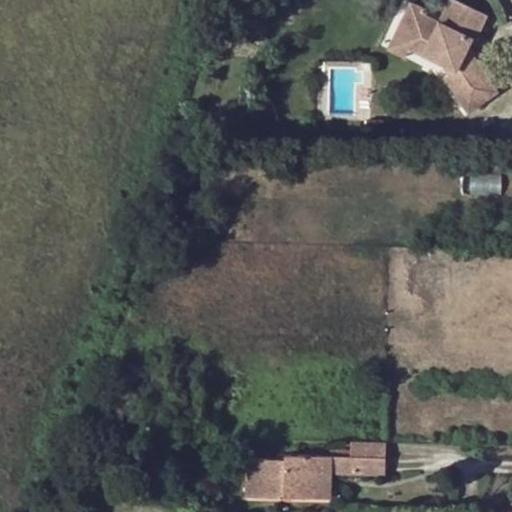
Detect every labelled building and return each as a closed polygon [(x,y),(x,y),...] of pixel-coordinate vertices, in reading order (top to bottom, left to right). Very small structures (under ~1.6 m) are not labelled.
[(411,5),(395,38),(402,42),(405,48),(439,64),(447,76),(442,79),(468,114),(496,94),(465,50),(471,41),(476,43),(488,17),(450,0),(449,0),(440,19),(411,5)] [(402,42),(395,38),(389,51),(397,54),(402,42)] [(185,212),(165,211),(165,236),(184,236),(185,212)] [(385,441),(351,440),(350,454),(354,455),(384,456),(385,441)] [(283,495),(316,497),(316,470),(322,471),(322,454),(284,453),(283,457),(246,457),(245,496),(282,497),(283,495)] [(330,497),(331,471),(331,454),(322,454),(322,471),(316,470),(316,497),(330,497)] [(354,455),(350,454),(331,454),(331,471),(354,472),(354,455)] [(384,473),(384,456),(354,455),(354,472),(384,473)]
